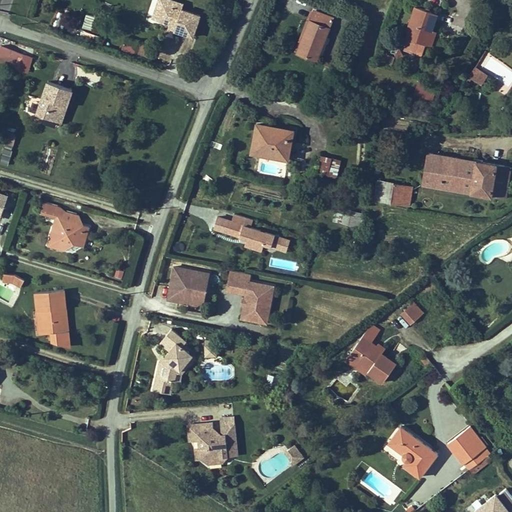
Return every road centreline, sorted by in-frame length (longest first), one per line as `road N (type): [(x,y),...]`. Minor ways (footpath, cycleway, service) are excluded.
road 1 (unclassified): [(111,511),(111,423),(134,309),(210,90)]
road 2 (residential): [(7,23),(210,90)]
road 3 (unknown): [(0,174),(162,213)]
road 4 (unknown): [(0,252),(134,309)]
road 5 (unknown): [(0,338),(121,376)]
